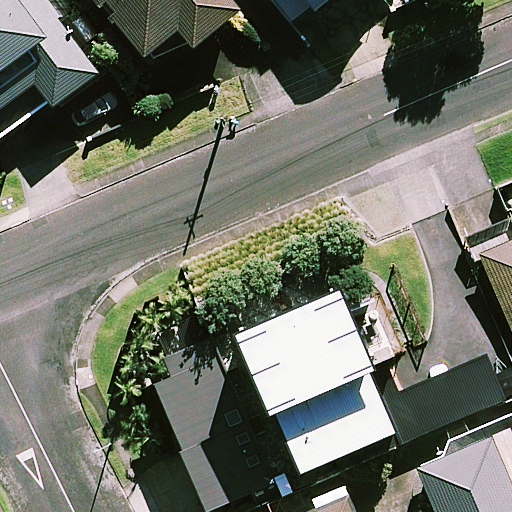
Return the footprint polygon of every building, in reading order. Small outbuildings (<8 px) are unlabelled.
[(109,78),(50,0),(0,0),(0,126),(46,92),(62,113),(109,78)] [(249,15),(236,0),(102,0),(155,65),(189,37),(202,53),(249,15)] [(277,0),(299,28),(335,0),(277,0)] [(511,240),(480,255),(511,329),(511,240)] [(377,295),(347,307),(340,290),(239,333),(298,472),(397,430),(402,441),(505,398),(487,355),(445,372),(433,343),(402,356),(377,295)] [(272,486),(206,321),(155,341),(168,375),(157,380),(209,511),(272,486)] [(511,511),(511,413),(447,442),(451,452),(418,466),(437,511),(511,511)] [(345,485),(337,489),(332,478),(271,505),(273,511),(356,511),(349,493),(345,485)]
